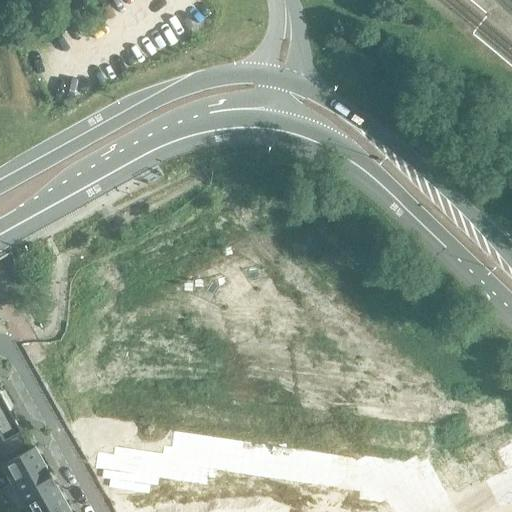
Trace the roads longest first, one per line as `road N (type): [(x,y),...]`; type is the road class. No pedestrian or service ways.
road 1 (secondary): [(266,76),(212,78),(169,94),(0,188)]
road 2 (secondary): [(511,251),(414,160),(339,105),(289,81)]
road 3 (secondary): [(310,130),(366,163),(511,300)]
road 4 (secondary): [(0,227),(183,129)]
road 5 (residential): [(0,344),(18,357),(103,511)]
road 6 (secondary): [(183,129),(255,118),(310,130)]
